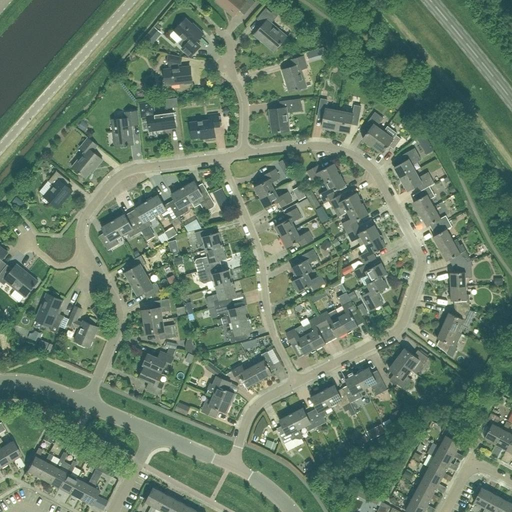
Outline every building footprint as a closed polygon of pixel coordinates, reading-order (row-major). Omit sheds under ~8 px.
[(216,0),(216,1),(233,16),(238,10),(244,16),(255,3),(251,0),(216,0)] [(276,18),(266,8),(256,19),(263,25),(254,35),(262,42),(263,41),(274,50),(279,44),(280,45),(286,38),(271,24),(276,18)] [(195,28),(185,19),(174,31),(187,44),(182,49),(190,56),(199,48),(194,43),(203,34),(196,27),(195,28)] [(154,27),(143,40),(150,45),(161,32),(154,27)] [(320,47),(307,52),(311,61),(324,57),(320,47)] [(182,57),(168,54),(166,62),(168,62),(169,69),(164,70),(166,85),(181,83),(181,82),(184,82),(185,83),(192,83),(190,66),(179,68),(179,65),(181,65),(182,57)] [(306,68),(303,56),(291,60),(293,67),(282,70),(289,92),(306,87),(300,70),(306,68)] [(178,107),(176,98),(165,100),(166,109),(178,107)] [(301,111),(300,99),(279,102),(280,108),(269,110),(272,133),(289,131),(287,113),(301,111)] [(335,131),(339,111),(325,109),(327,101),(320,100),(317,118),(323,119),(321,128),(335,131)] [(176,127),(174,112),(154,115),(152,102),(140,104),(141,116),(147,116),(149,131),(176,127)] [(352,114),(339,111),(335,131),(349,133),(351,124),(357,125),(360,107),(354,106),(352,114)] [(138,125),(136,111),(125,112),(126,119),(112,120),(115,147),(126,145),(126,146),(133,145),(130,126),(138,125)] [(372,146),(383,131),(377,127),(383,118),(375,112),(363,127),(368,131),(362,139),(372,146)] [(219,127),(218,114),(208,115),(208,120),(190,122),(192,138),(205,137),(205,138),(215,137),(214,127),(219,127)] [(83,123),(81,128),(89,132),(92,127),(83,123)] [(383,131),(372,146),(382,154),(388,146),(393,149),(401,139),(392,133),(390,136),(383,131)] [(424,134),(416,139),(421,147),(429,142),(424,134)] [(96,146),(87,138),(79,148),(84,152),(71,167),(85,178),(94,167),(95,168),(102,160),(92,151),(96,146)] [(400,180),(415,171),(411,165),(420,160),(414,149),(400,156),(404,162),(394,168),(400,180)] [(321,184),(341,173),(339,174),(337,171),(338,170),(334,163),(321,170),(318,165),(307,171),(312,180),(321,176),(324,182),(321,184)] [(258,199),(274,190),(271,183),(280,178),(275,169),(263,175),(266,180),(253,187),(257,194),(258,194),(260,198),(258,199)] [(70,182),(56,171),(47,181),(53,186),(44,197),(57,208),(72,191),(66,186),(70,182)] [(420,192),(429,187),(434,184),(428,173),(419,178),(415,171),(400,180),(407,191),(417,186),(420,192)] [(341,173),(321,184),(325,183),(328,189),(319,194),(324,203),(329,201),(335,197),(333,192),(346,185),(340,174),(341,174),(341,173)] [(290,189),(300,185),(298,179),(287,184),(290,189)] [(194,181),(183,188),(191,202),(197,198),(200,204),(201,203),(205,211),(215,205),(213,202),(202,183),(197,186),(194,181)] [(413,202),(420,215),(434,207),(430,199),(434,196),(429,187),(420,192),(415,194),(418,199),(413,202)] [(185,205),(191,202),(183,188),(171,194),(174,199),(169,202),(177,217),(188,211),(185,205)] [(314,209),(320,205),(311,189),(305,192),(314,209)] [(274,190),(258,199),(259,198),(265,209),(278,202),(281,207),(292,201),(287,192),(278,197),(274,190)] [(341,194),(335,197),(329,201),(338,216),(343,213),(344,214),(364,203),(362,203),(360,200),(357,193),(344,200),(341,194)] [(170,221),(177,217),(169,202),(164,205),(158,195),(146,201),(155,216),(161,212),(164,217),(167,215),(170,221)] [(149,219),(155,216),(146,201),(135,208),(138,212),(132,216),(141,231),(152,224),(149,219)] [(342,224),(347,233),(358,227),(355,221),(368,214),(362,204),(364,203),(344,214),(347,212),(351,219),(342,224)] [(435,229),(448,221),(445,216),(440,219),(434,207),(420,215),(426,227),(432,224),(435,229)] [(279,238),(295,229),(292,222),(301,217),(296,208),(284,214),(287,219),(274,226),(278,233),(279,233),(280,237),(279,238)] [(113,221),(121,235),(128,231),(130,237),(141,231),(132,216),(127,219),(125,214),(113,221)] [(121,235),(113,221),(102,227),(105,232),(99,235),(107,250),(118,244),(115,238),(121,235)] [(448,221),(435,229),(437,234),(432,237),(439,249),(453,241),(446,229),(451,227),(448,221)] [(361,232),(358,227),(347,233),(352,242),(357,239),(361,246),(381,235),(380,235),(374,225),(361,232)] [(206,250),(221,246),(218,233),(212,235),(211,228),(195,233),(198,245),(204,243),(206,250)] [(299,236),(295,229),(279,238),(280,237),(286,248),(299,241),(302,246),(313,240),(308,231),(299,236)] [(160,236),(164,244),(171,241),(167,233),(160,236)] [(364,265),(365,264),(376,259),(373,253),(386,246),(382,239),(381,240),(379,236),(381,235),(361,246),(364,244),(368,251),(359,256),(364,265)] [(332,243),(326,240),(321,247),(325,250),(328,246),(329,247),(332,243)] [(453,241),(439,249),(446,262),(451,259),(455,265),(471,260),(462,244),(460,246),(457,240),(454,242),(453,241)] [(198,272),(221,266),(219,260),(225,258),(221,246),(206,250),(207,257),(197,259),(196,262),(198,272)] [(295,274),(297,278),(307,273),(312,270),(308,264),(317,259),(312,249),(301,256),(304,261),(291,268),(295,275),(295,274)] [(124,272),(131,284),(147,275),(142,266),(145,264),(140,256),(126,263),(130,269),(124,272)] [(471,260),(455,265),(455,273),(449,273),(449,287),(466,286),(466,278),(472,277),(471,261),(471,260)] [(364,265),(353,270),(358,280),(368,275),(371,281),(382,276),(387,274),(381,263),(368,270),(365,264),(364,265)] [(38,282),(17,265),(13,269),(8,265),(0,274),(0,281),(4,285),(7,282),(25,297),(33,286),(34,287),(38,282)] [(214,280),(216,287),(232,283),(228,270),(223,271),(221,266),(198,272),(201,281),(203,283),(214,280)] [(311,280),(307,273),(297,278),(292,281),(298,292),(311,285),(313,290),(325,284),(320,275),(311,280)] [(147,275),(131,284),(138,296),(143,292),(147,298),(161,290),(156,282),(152,284),(147,275)] [(188,283),(186,276),(179,278),(181,285),(188,283)] [(384,280),(382,276),(371,281),(366,284),(370,291),(361,296),(366,305),(372,302),(373,306),(382,301),(377,292),(388,287),(384,280)] [(205,299),(208,309),(215,307),(231,303),(230,296),(235,295),(232,283),(216,287),(218,294),(207,296),(205,299)] [(466,295),(466,286),(449,287),(450,301),(456,301),(457,308),(469,311),(468,295),(466,295)] [(354,291),(347,294),(351,300),(357,297),(354,291)] [(56,299),(45,294),(34,320),(51,327),(49,330),(57,333),(65,316),(57,313),(63,301),(56,298),(56,299)] [(346,313),(339,317),(348,333),(347,331),(351,329),(351,330),(358,326),(351,313),(356,310),(351,300),(347,294),(342,297),(344,302),(341,304),(346,313)] [(144,322),(163,319),(162,312),(170,311),(168,299),(154,301),(155,308),(142,310),(144,322)] [(215,307),(217,315),(223,313),(224,317),(222,318),(223,324),(231,322),(248,318),(244,305),(233,308),(231,303),(215,307)] [(105,313),(97,305),(92,310),(100,318),(105,313)] [(81,309),(75,307),(67,324),(79,330),(74,341),(79,343),(78,345),(84,347),(84,345),(89,347),(97,327),(82,321),(82,323),(76,321),(81,309)] [(448,313),(442,325),(457,332),(463,320),(464,321),(470,323),(475,311),(469,311),(457,308),(453,315),(448,313)] [(327,311),(318,316),(324,328),(329,325),(336,338),(347,332),(348,333),(339,317),(335,310),(328,313),(327,311)] [(303,327),(307,334),(316,351),(316,350),(315,349),(326,343),(319,331),(324,328),(318,316),(309,321),(310,323),(303,327)] [(248,318),(231,322),(233,329),(227,330),(230,342),(247,338),(245,332),(251,330),(248,318)] [(163,319),(144,322),(146,335),(159,332),(160,340),(176,337),(175,325),(164,327),(163,319)] [(315,351),(316,351),(307,334),(303,327),(302,325),(295,329),(286,334),(292,345),(297,342),(304,355),(311,351),(314,349),(315,351)] [(442,325),(436,338),(442,341),(438,348),(448,355),(455,341),(453,340),(457,332),(442,325)] [(396,359),(411,370),(416,373),(417,372),(420,372),(425,364),(425,363),(428,358),(418,350),(413,355),(404,348),(396,359)] [(160,373),(164,365),(168,367),(173,357),(160,351),(157,358),(147,354),(142,366),(144,367),(144,366),(160,373)] [(251,366),(259,380),(272,373),(269,368),(274,365),(267,351),(261,354),(264,359),(251,366)] [(301,371),(311,367),(306,356),(296,360),(301,371)] [(406,376),(411,370),(396,359),(388,369),(397,376),(393,382),(404,390),(412,380),(406,376)] [(220,370),(210,362),(205,368),(216,376),(220,370)] [(247,387),(259,380),(251,366),(244,370),(241,365),(231,370),(239,384),(244,381),(247,387)] [(162,374),(160,373),(144,366),(144,367),(139,378),(149,382),(145,389),(158,395),(163,384),(158,382),(162,374)] [(358,372),(356,373),(364,389),(371,385),(375,395),(386,390),(377,371),(371,374),(369,368),(358,373),(358,372)] [(348,385),(343,388),(356,414),(350,403),(361,397),(358,392),(364,389),(356,373),(355,374),(356,375),(345,380),(348,385)] [(206,393),(230,403),(234,394),(226,390),(230,383),(216,377),(212,384),(210,383),(207,389),(208,390),(206,393)] [(322,390),(330,406),(336,403),(339,409),(343,406),(346,411),(349,409),(352,416),(356,414),(343,388),(337,391),(334,385),(323,391),(323,390),(322,390)] [(330,406),(322,390),(320,391),(321,392),(310,397),(316,408),(311,411),(318,426),(326,422),(323,417),(326,415),(324,409),(330,406)] [(226,413),(230,403),(206,393),(213,396),(211,401),(206,399),(201,411),(215,418),(219,409),(226,413)] [(190,407),(178,402),(175,410),(187,415),(190,407)] [(318,426),(311,411),(305,414),(302,408),(292,414),(292,413),(290,413),(298,429),(305,426),(307,431),(318,426)] [(298,429),(290,413),(289,414),(289,415),(279,420),(282,426),(276,428),(284,443),(295,438),(300,438),(302,437),(298,429)] [(484,439),(495,445),(503,429),(502,429),(495,425),(500,418),(495,416),(491,424),(492,424),(484,439)] [(386,422),(388,429),(395,427),(393,419),(386,422)] [(495,445),(506,450),(511,438),(511,434),(506,431),(510,424),(506,421),(502,429),(503,429),(495,445)] [(442,433),(445,435),(439,447),(455,454),(454,456),(461,460),(463,456),(456,452),(460,444),(457,442),(459,437),(444,428),(442,433)] [(53,437),(46,433),(42,440),(50,444),(53,437)] [(0,447),(10,462),(20,455),(11,441),(4,445),(0,439),(0,447)] [(0,467),(10,462),(0,447),(0,467)] [(439,447),(433,457),(449,465),(448,467),(455,471),(458,467),(450,463),(454,456),(455,454),(439,447)] [(46,462),(44,461),(38,458),(42,450),(37,448),(33,456),(34,457),(26,471),(37,477),(46,462)] [(48,483),(58,489),(66,473),(65,473),(59,469),(63,462),(62,461),(65,455),(62,453),(55,467),(56,467),(48,483)] [(422,457),(414,453),(411,459),(419,462),(422,457)] [(37,477),(48,483),(56,467),(55,467),(48,463),(52,456),(48,454),(44,461),(46,462),(37,477)] [(428,468),(443,476),(442,477),(449,481),(452,477),(444,473),(448,467),(449,465),(433,457),(428,454),(423,465),(428,468)] [(58,489),(69,494),(77,479),(76,478),(70,475),(77,460),(73,458),(69,465),(65,473),(66,473),(58,489)] [(112,468),(99,461),(95,468),(101,472),(108,476),(112,468)] [(95,468),(86,484),(88,485),(79,500),(90,506),(91,505),(96,495),(98,491),(93,488),(101,472),(95,468)] [(428,468),(422,478),(437,486),(436,488),(444,492),(446,488),(438,484),(442,477),(443,476),(428,468)] [(69,494),(79,500),(88,485),(86,484),(80,481),(84,473),(80,471),(76,478),(77,479),(69,494)] [(412,475),(405,471),(401,477),(409,481),(412,475)] [(422,478),(417,489),(432,497),(431,498),(438,503),(441,498),(433,494),(436,488),(437,486),(422,478)] [(145,503),(156,508),(164,493),(153,487),(145,503)] [(485,509),(493,493),(482,487),(474,503),(485,509)] [(426,507),(425,509),(430,511),(433,511),(435,509),(427,505),(431,498),(432,497),(417,489),(413,495),(408,492),(406,495),(411,499),(426,507)] [(164,493),(156,508),(162,511),(167,511),(175,499),(164,493)] [(485,509),(491,511),(496,511),(504,499),(493,493),(485,509)] [(369,499),(360,494),(358,498),(367,503),(368,501),(376,505),(378,500),(371,496),(369,499)] [(96,495),(91,505),(102,511),(107,501),(96,495)] [(181,511),(185,505),(175,499),(167,511),(181,511)] [(423,511),(425,509),(426,507),(411,499),(405,510),(407,511),(423,511)] [(496,511),(509,511),(511,508),(511,503),(504,499),(496,511)] [(390,506),(382,502),(379,507),(387,511),(390,506)]
